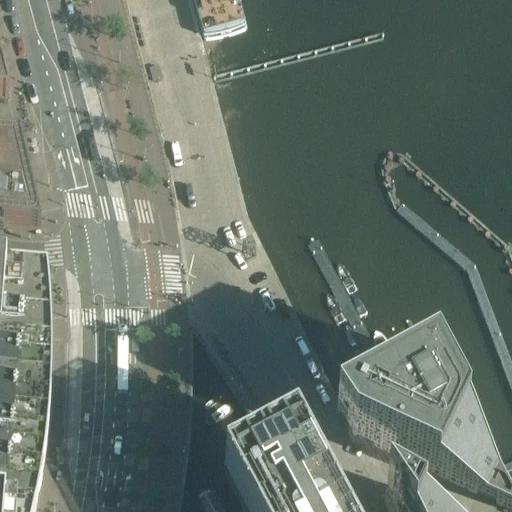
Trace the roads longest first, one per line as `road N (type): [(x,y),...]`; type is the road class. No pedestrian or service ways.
road 1 (residential): [(157,269),(223,277),(363,511)]
road 2 (primary): [(118,264),(52,0)]
road 3 (primary): [(20,0),(85,259)]
road 4 (primary): [(85,259),(87,386),(71,511)]
road 5 (primary): [(108,511),(126,330),(118,264)]
